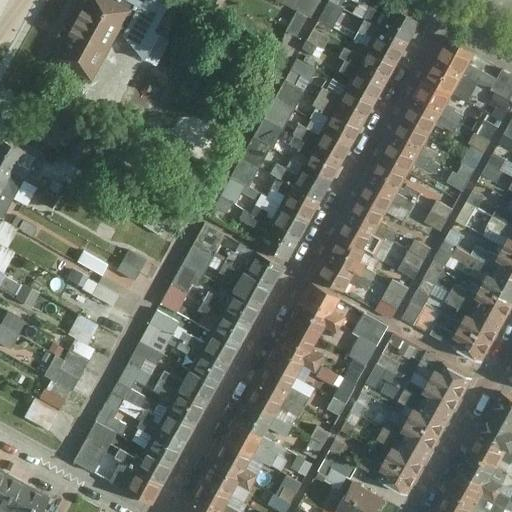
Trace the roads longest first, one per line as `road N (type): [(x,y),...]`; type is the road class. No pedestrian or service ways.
road 1 (residential): [(164,511),(444,7)]
road 2 (residential): [(416,511),(511,343)]
road 3 (residential): [(0,434),(141,511)]
